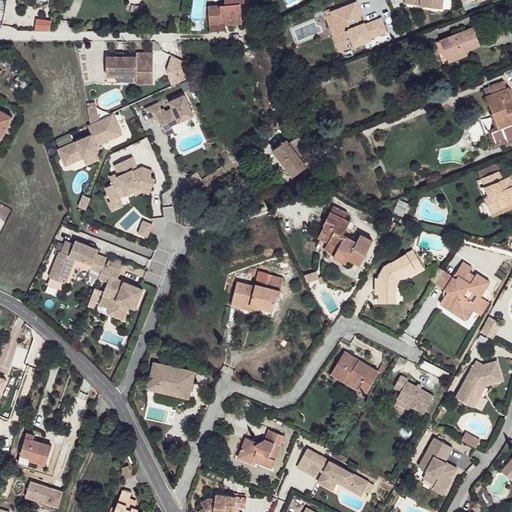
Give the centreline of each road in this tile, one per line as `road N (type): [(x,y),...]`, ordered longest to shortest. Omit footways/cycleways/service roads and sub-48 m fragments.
road 1 (residential): [(413,353),(345,320),(277,402),(226,386),(171,510)]
road 2 (residential): [(117,399),(176,254),(171,229)]
road 3 (residential): [(0,296),(78,355),(117,399)]
road 4 (residential): [(117,399),(171,510)]
